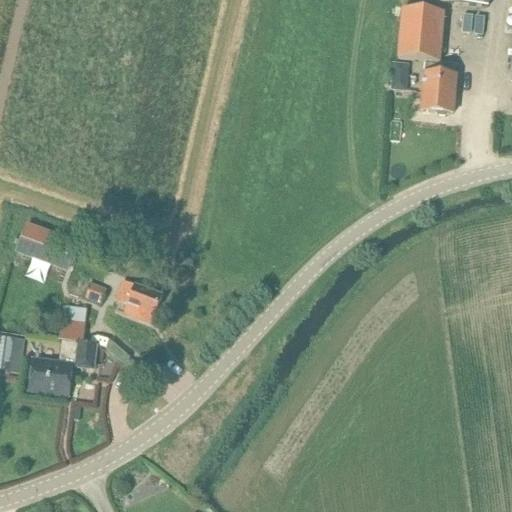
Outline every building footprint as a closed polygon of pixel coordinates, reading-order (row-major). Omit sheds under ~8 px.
[(421,0),(421,4),(483,10),(483,0),(421,0)] [(402,11),(399,41),(397,61),(425,63),(420,113),(453,116),(455,96),(457,78),(455,78),(456,66),(440,64),(444,15),(402,11)] [(393,64),(391,92),(406,94),(409,66),(393,64)] [(27,225),(16,253),(68,273),(79,245),(27,225)] [(141,313),(138,320),(152,325),(152,324),(150,323),(152,318),(154,319),(162,298),(143,291),(125,284),(117,304),(141,313)] [(89,288),(84,301),(100,308),(105,294),(89,288)] [(47,329),(46,342),(59,343),(61,343),(83,346),(87,311),(63,308),(62,319),(61,330),(47,329)] [(0,371),(24,373),(27,338),(0,335),(0,371)] [(59,366),(57,366),(33,362),(32,374),(29,394),(68,399),(72,369),(93,372),(95,352),(96,347),(83,346),(61,343),(59,366)]
